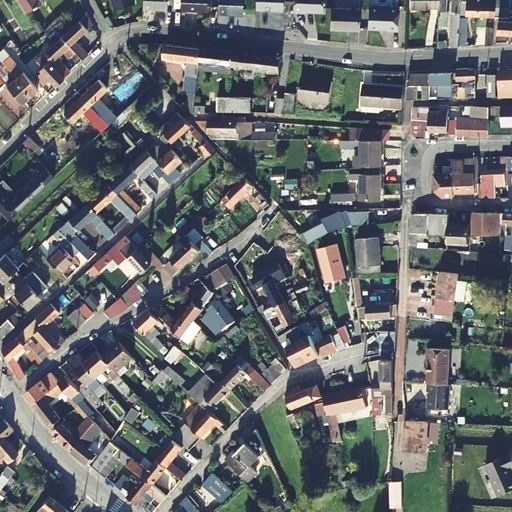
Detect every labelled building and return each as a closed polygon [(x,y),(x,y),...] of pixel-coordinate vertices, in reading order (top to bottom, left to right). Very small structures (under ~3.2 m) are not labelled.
[(15,0),(0,0),(0,17),(15,46),(44,31),(38,19),(28,24),(15,0)] [(17,0),(25,12),(40,1),(39,0),(17,0)] [(136,3),(134,0),(112,0),(115,8),(136,3)] [(144,0),(144,8),(168,9),(168,0),(144,0)] [(212,0),(182,0),(182,11),(209,12),(212,9),(212,0)] [(244,0),(219,0),(219,18),(228,18),(228,17),(234,17),(234,18),(244,19),(244,0)] [(256,0),(257,9),(284,10),(284,0),(256,0)] [(294,0),(294,13),(306,13),(306,12),(324,13),(324,0),(294,0)] [(439,3),(438,0),(410,0),(410,9),(430,10),(430,5),(439,5),(439,3)] [(451,0),(451,12),(459,12),(460,0),(438,0),(439,3),(446,3),(446,0),(451,0)] [(459,14),(460,14),(477,15),(477,0),(460,0),(459,12),(459,14)] [(477,0),(477,15),(495,15),(495,0),(477,0)] [(399,6),(370,5),(369,28),(380,28),(380,27),(388,27),(387,30),(398,30),(399,6)] [(361,9),(332,8),(331,29),(360,30),(361,9)] [(447,25),(447,12),(438,12),(438,29),(442,29),(442,25),(447,25)] [(459,12),(451,12),(450,48),(458,47),(459,24),(460,14),(459,14),(459,12)] [(77,38),(92,22),(87,13),(61,37),(62,38),(82,58),(89,52),(77,38)] [(511,22),(498,22),(498,33),(511,33),(511,22)] [(468,24),(459,24),(458,47),(467,46),(468,24)] [(41,36),(45,42),(56,35),(51,29),(41,36)] [(493,45),(494,29),(480,29),(480,46),(493,45)] [(77,63),(82,58),(62,38),(61,37),(60,38),(42,55),(48,61),(63,77),(69,70),(60,59),(61,58),(59,55),(63,51),(77,63)] [(195,112),(200,70),(200,64),(202,50),(166,46),(165,60),(188,62),(185,89),(189,89),(187,112),(195,112)] [(202,50),(200,64),(232,67),(233,53),(202,50)] [(233,53),(232,67),(279,72),(281,58),(233,53)] [(48,61),(42,55),(36,61),(41,67),(39,70),(41,72),(37,76),(44,84),(49,80),(55,85),(63,77),(48,61)] [(6,60),(3,62),(6,66),(31,95),(38,89),(13,59),(8,63),(6,60)] [(200,64),(200,70),(231,74),(232,67),(200,64)] [(6,66),(4,67),(0,70),(0,87),(4,85),(5,86),(7,85),(22,103),(31,95),(6,66)] [(511,69),(500,71),(500,97),(511,96),(511,69)] [(477,97),(477,72),(458,72),(458,80),(466,80),(467,94),(472,94),(472,97),(477,97)] [(454,98),(454,93),(453,73),(433,74),(433,85),(431,85),(431,99),(437,99),(438,85),(445,86),(444,95),(450,95),(450,99),(454,98)] [(419,86),(431,85),(433,85),(433,74),(410,75),(408,101),(418,100),(419,86)] [(496,75),(488,74),(488,97),(496,97),(496,75)] [(301,77),(299,98),(330,102),(332,80),(301,77)] [(100,80),(82,96),(109,124),(115,118),(119,115),(125,109),(121,105),(110,115),(101,106),(103,104),(97,98),(108,88),(100,80)] [(363,104),(404,106),(404,86),(364,84),(363,104)] [(142,93),(131,104),(136,110),(147,99),(142,93)] [(295,93),(286,93),(286,98),(284,112),(293,113),(295,93)] [(109,124),(82,96),(64,112),(72,121),(83,111),(91,119),(93,117),(101,126),(88,138),(91,141),(109,124)] [(229,111),(229,96),(218,96),(218,111),(229,111)] [(252,96),(229,96),(229,111),(269,112),(269,99),(252,98),(252,96)] [(277,98),(276,113),(284,114),(284,112),(286,98),(277,98)] [(157,103),(146,113),(150,117),(160,107),(157,103)] [(511,105),(503,106),(503,126),(511,125),(511,105)] [(150,117),(151,119),(162,109),(160,107),(150,117)] [(429,132),(432,132),(449,132),(449,107),(442,107),(441,113),(430,112),(430,107),(413,107),(412,134),(418,139),(428,139),(429,132)] [(62,114),(58,109),(54,113),(58,118),(62,114)] [(450,134),(489,136),(490,109),(472,109),(472,111),(464,111),(464,115),(480,116),(480,124),(450,123),(450,134)] [(171,126),(164,132),(173,142),(177,147),(184,141),(179,134),(190,123),(178,112),(167,122),(171,126)] [(242,140),(276,140),(276,131),(258,131),(258,133),(253,133),(253,121),(197,120),(203,128),(209,129),(209,133),(242,133),(242,140)] [(201,154),(202,156),(204,158),(215,149),(195,127),(190,132),(201,143),(198,146),(203,152),(201,154)] [(383,140),(390,140),(391,130),(353,128),(352,140),(363,140),(383,140)] [(164,132),(159,136),(168,146),(173,142),(164,132)] [(39,146),(30,136),(23,141),(33,151),(39,146)] [(363,168),(383,167),(383,140),(363,140),(363,168)] [(174,178),(181,172),(175,164),(182,158),(172,148),(167,152),(162,146),(153,154),(174,178)] [(155,168),(169,183),(174,178),(153,154),(146,147),(129,163),(143,178),(155,168)] [(484,187),(496,186),(510,186),(509,157),(502,157),(502,169),(483,171),(484,187)] [(185,162),(188,166),(189,167),(194,163),(189,158),(185,162)] [(481,187),(480,160),(466,160),(465,162),(454,163),(455,175),(436,175),(437,191),(445,197),(456,197),(456,193),(481,193),(481,187)] [(133,178),(152,199),(157,194),(143,178),(129,163),(108,183),(137,213),(142,209),(122,188),(133,178)] [(54,176),(46,168),(11,200),(0,187),(0,210),(8,219),(54,176)] [(361,177),(361,201),(384,200),(384,176),(361,177)] [(231,208),(255,186),(247,177),(223,199),(231,208)] [(111,198),(131,219),(137,213),(108,183),(87,202),(97,212),(111,198)] [(496,198),(496,186),(484,187),(481,187),(481,193),(481,197),(496,198)] [(261,205),(268,209),(272,206),(256,188),(251,193),(261,205)] [(355,200),(355,191),(332,192),(332,201),(355,200)] [(89,259),(94,254),(74,233),(97,212),(87,202),(59,228),(68,238),(79,250),(89,259)] [(207,229),(217,219),(209,211),(199,221),(207,229)] [(499,214),(473,213),(473,235),(484,235),(484,233),(499,233),(499,214)] [(449,227),(450,214),(416,214),(412,217),(411,232),(449,232),(449,227)] [(125,217),(117,224),(121,228),(129,221),(125,217)] [(97,225),(110,239),(116,233),(103,220),(97,225)] [(305,232),(311,242),(331,232),(328,226),(325,222),(305,232)] [(340,223),(333,225),(328,226),(331,232),(342,228),(340,223)] [(470,227),(449,227),(449,232),(449,242),(470,242),(470,227)] [(13,231),(0,240),(0,247),(1,249),(17,236),(13,231)] [(176,273),(202,249),(199,246),(187,233),(180,239),(187,246),(167,264),(176,273)] [(120,250),(141,272),(152,262),(126,235),(108,252),(113,258),(120,250)] [(264,237),(259,244),(270,252),(275,246),(264,237)] [(46,257),(60,272),(75,259),(73,256),(79,250),(68,238),(46,257)] [(206,240),(199,246),(202,249),(209,256),(215,250),(206,240)] [(359,242),(362,269),(383,267),(380,240),(359,242)] [(339,243),(319,249),(329,283),(347,277),(347,272),(339,243)] [(19,268),(18,267),(5,253),(0,257),(0,277),(4,282),(9,277),(19,268)] [(30,256),(24,262),(28,266),(33,272),(39,267),(30,256)] [(140,278),(143,281),(144,282),(162,265),(158,260),(140,278)] [(230,275),(235,272),(226,260),(222,264),(230,275)] [(287,278),(289,277),(293,274),(284,260),(252,279),(258,288),(265,283),(276,305),(286,299),(281,289),(290,283),(287,278)] [(9,277),(17,286),(19,285),(14,280),(28,266),(24,262),(18,267),(19,268),(9,277)] [(53,266),(48,271),(55,280),(61,275),(53,266)] [(214,270),(223,282),(228,278),(219,266),(214,270)] [(217,287),(223,282),(214,270),(208,275),(217,287)] [(458,274),(439,272),(436,297),(434,314),(452,316),(458,274)] [(3,283),(9,291),(11,292),(17,286),(9,277),(4,282),(3,283)] [(193,300),(203,307),(214,292),(200,277),(196,280),(203,287),(193,300)] [(143,281),(140,278),(132,285),(141,295),(142,296),(148,290),(142,283),(143,281)] [(28,281),(14,293),(27,307),(41,295),(28,281)] [(0,300),(9,291),(3,283),(2,282),(0,283),(0,300)] [(103,319),(130,306),(130,305),(141,295),(132,285),(99,315),(103,319)] [(179,290),(192,299),(195,295),(183,287),(179,290)] [(86,300),(95,310),(101,304),(93,294),(86,300)] [(299,313),(305,310),(300,298),(294,302),(299,313)] [(237,320),(235,317),(221,299),(209,308),(226,329),(237,320)] [(267,310),(266,310),(270,318),(280,313),(285,322),(276,328),(279,333),(297,320),(286,299),(276,305),(267,310)] [(204,308),(203,307),(193,300),(177,322),(158,302),(152,305),(182,337),(204,308)] [(312,311),(315,316),(330,308),(328,301),(312,311)] [(61,344),(66,340),(56,330),(60,326),(53,318),(60,312),(52,303),(36,318),(59,342),(61,344)] [(85,303),(77,309),(86,318),(93,312),(85,303)] [(398,305),(363,306),(359,306),(361,319),(397,318),(398,305)] [(77,326),(86,318),(76,308),(68,316),(77,326)] [(161,319),(150,308),(135,322),(160,349),(165,344),(157,335),(161,331),(155,324),(161,319)] [(0,340),(21,321),(13,313),(0,324),(0,340)] [(26,327),(33,334),(50,350),(59,342),(36,318),(26,327)] [(307,321),(294,329),(310,360),(324,353),(325,356),(342,347),(335,335),(317,344),(311,334),(313,332),(307,321)] [(43,359),(50,353),(39,341),(35,344),(32,339),(28,342),(27,340),(33,334),(26,327),(16,335),(25,344),(27,342),(43,359)] [(310,360),(294,329),(279,337),(298,366),(310,360)] [(384,333),(383,355),(396,353),(397,333),(384,333)] [(19,380),(24,375),(16,359),(14,354),(23,346),(26,350),(24,352),(36,365),(43,359),(27,342),(25,344),(16,335),(2,349),(19,380)] [(104,356),(117,371),(135,357),(121,340),(104,356)] [(165,356),(174,363),(183,351),(175,345),(165,356)] [(16,359),(24,352),(26,350),(23,346),(14,354),(16,359)] [(428,383),(448,384),(450,349),(430,348),(428,351),(427,355),(430,358),(428,383)] [(85,362),(98,377),(106,370),(114,380),(117,377),(116,375),(119,372),(117,371),(104,356),(99,350),(85,362)] [(77,354),(68,361),(93,390),(102,382),(98,377),(85,362),(77,354)] [(223,380),(232,388),(248,372),(268,391),(273,385),(245,358),(223,380)] [(271,366),(279,378),(289,368),(280,358),(271,366)] [(393,360),(382,360),(382,388),(373,389),(373,406),(382,406),(382,398),(379,398),(379,391),(388,391),(388,409),(393,409),(393,360)] [(265,372),(274,382),(279,378),(271,366),(265,372)] [(164,386),(172,377),(162,368),(154,379),(164,386)] [(59,381),(52,372),(26,393),(34,404),(61,383),(59,381)] [(82,406),(85,404),(86,403),(82,398),(86,395),(81,389),(68,374),(59,381),(61,383),(67,389),(82,406)] [(232,388),(223,380),(220,383),(201,402),(214,413),(220,407),(216,404),(232,388)] [(51,427),(62,419),(49,403),(67,389),(61,383),(34,404),(51,427)] [(89,398),(94,394),(86,385),(81,389),(86,395),(89,398)] [(302,391),(301,386),(287,393),(293,408),(323,397),(319,385),(302,391)] [(364,388),(325,396),(326,399),(329,412),(329,416),(330,421),(335,442),(343,441),(339,423),(337,414),(366,408),(368,408),(364,388)] [(135,391),(129,397),(135,405),(139,400),(140,397),(135,391)] [(98,399),(94,394),(89,398),(91,401),(93,403),(98,399)] [(415,405),(429,405),(430,397),(416,396),(415,405)] [(135,405),(129,397),(121,404),(129,413),(134,406),(135,405)] [(318,404),(320,415),(329,412),(326,399),(321,400),(322,402),(318,404)] [(93,403),(91,401),(88,403),(94,410),(98,408),(93,403)] [(93,412),(85,404),(82,406),(90,415),(93,412)] [(199,409),(180,432),(195,446),(216,422),(221,427),(225,422),(204,404),(199,409)] [(141,411),(134,406),(129,413),(126,417),(133,422),(141,411)] [(366,408),(337,414),(339,423),(368,417),(366,408)] [(329,412),(320,415),(322,422),(330,421),(329,416),(329,412)] [(290,417),(293,427),(300,425),(296,415),(290,417)] [(71,449),(87,432),(92,426),(96,422),(90,416),(74,434),(62,422),(54,432),(71,449)] [(0,439),(3,437),(13,429),(6,417),(1,420),(0,419),(0,439)] [(428,440),(429,420),(408,419),(408,439),(428,440)] [(225,422),(221,427),(227,432),(231,428),(225,422)] [(87,432),(94,439),(98,434),(92,426),(87,432)] [(253,464),(268,448),(259,427),(246,440),(248,442),(239,452),(237,450),(230,458),(252,478),(260,470),(253,464)] [(87,445),(94,439),(87,432),(71,449),(90,464),(97,454),(87,445)] [(191,450),(195,446),(180,432),(177,435),(191,450)] [(18,453),(3,437),(0,439),(0,459),(4,456),(9,461),(18,453)] [(175,438),(167,448),(158,459),(168,466),(184,446),(175,438)] [(407,450),(427,451),(428,440),(408,439),(407,450)] [(128,464),(133,457),(111,441),(106,447),(115,454),(121,458),(128,464)] [(158,458),(166,447),(161,444),(154,454),(158,458)] [(99,472),(115,454),(106,447),(92,466),(99,472)] [(511,453),(487,463),(495,481),(499,495),(511,489),(511,453)] [(106,477),(121,458),(115,454),(99,472),(106,477)] [(150,470),(133,457),(128,464),(144,476),(154,484),(168,466),(158,459),(150,470)] [(175,464),(171,469),(170,469),(183,480),(188,474),(175,464)] [(0,488),(14,470),(7,465),(0,474),(0,488)] [(217,496),(228,485),(214,472),(204,484),(217,496)] [(144,476),(138,484),(129,496),(138,504),(144,496),(151,502),(145,510),(148,511),(154,511),(169,495),(154,484),(144,476)] [(129,496),(138,484),(131,479),(121,490),(129,496)] [(404,481),(393,481),(394,507),(405,507),(404,481)] [(70,511),(49,495),(35,511),(70,511)] [(200,511),(189,499),(183,505),(185,508),(180,511),(200,511)]
